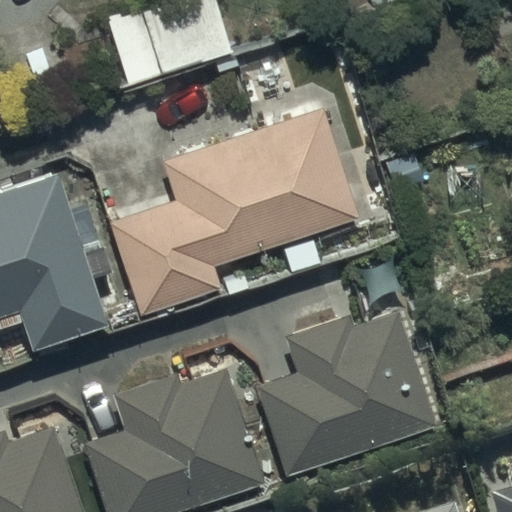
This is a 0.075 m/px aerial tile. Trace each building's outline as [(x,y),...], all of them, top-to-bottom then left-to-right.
[(216,0),(164,0),(108,18),(129,83),(232,50),(216,0)] [(56,36),(17,50),(34,97),(73,83),(56,36)] [(324,106),(163,160),(176,199),(110,220),(141,315),(220,289),(213,265),(361,217),(324,106)] [(59,170),(0,189),(0,314),(19,308),(33,349),(107,323),(59,170)] [(344,318),(283,338),(295,375),(257,388),(285,474),(434,426),(396,309),(346,325),(344,318)] [(172,373),(109,392),(120,429),(82,441),(103,511),(164,511),(261,482),(225,365),(175,380),(172,373)] [(5,429),(0,430),(0,511),(81,511),(53,427),(9,441),(5,429)] [(511,511),(511,497),(488,504),(489,511),(511,511)]
